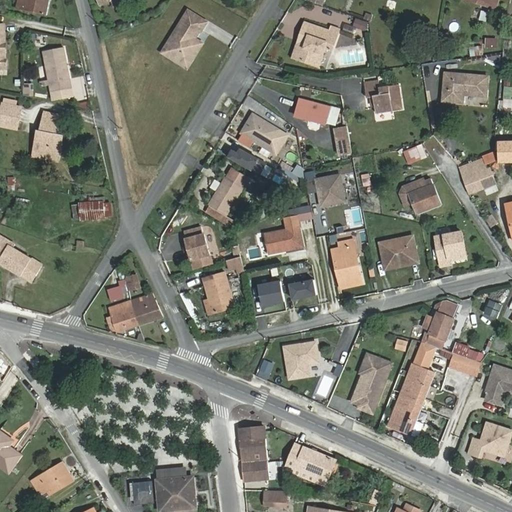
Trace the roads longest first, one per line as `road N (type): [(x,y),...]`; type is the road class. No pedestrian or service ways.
road 1 (residential): [(192,351),(511,274)]
road 2 (secondary): [(222,384),(506,511)]
road 3 (residential): [(131,226),(273,0)]
road 4 (residential): [(131,226),(81,0)]
road 5 (residential): [(0,334),(122,511)]
road 6 (residential): [(192,351),(131,226)]
road 7 (secondary): [(67,334),(193,372)]
road 8 (residential): [(222,384),(232,511)]
road 9 (residential): [(67,334),(131,226)]
